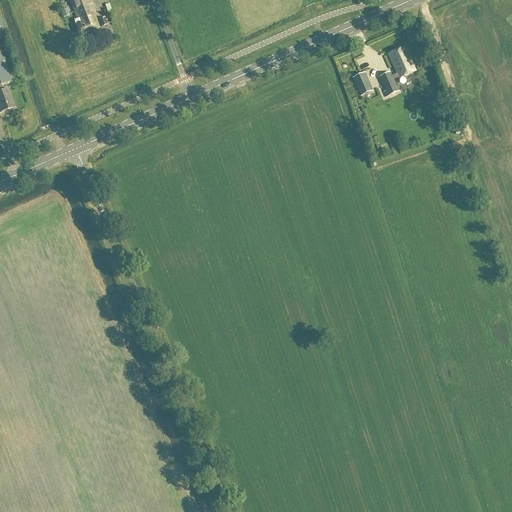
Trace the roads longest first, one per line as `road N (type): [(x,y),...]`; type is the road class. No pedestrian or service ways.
road 1 (unclassified): [(228,511),(73,150)]
road 2 (secondary): [(190,98),(413,0)]
road 3 (secondary): [(73,150),(190,98)]
